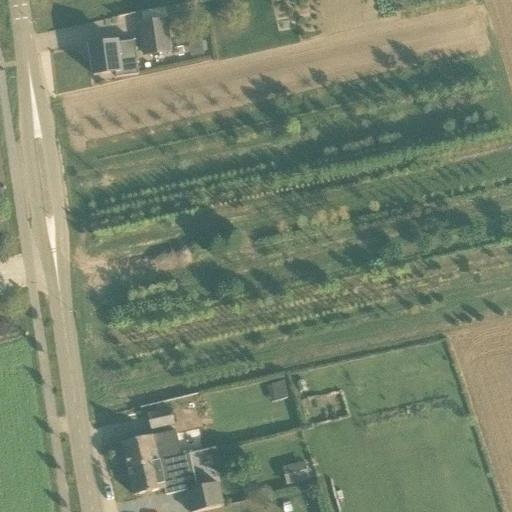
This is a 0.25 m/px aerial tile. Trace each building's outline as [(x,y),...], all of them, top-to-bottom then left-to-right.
[(166,21),(141,24),(146,55),(170,52),(166,21)] [(135,41),(118,43),(118,42),(90,46),(94,76),(116,73),(117,78),(139,75),(135,41)] [(152,430),(175,425),(172,409),(148,414),(152,430)] [(123,443),(124,444),(129,468),(160,462),(182,457),(177,431),(123,443)] [(160,462),(129,468),(135,496),(166,490),(167,494),(181,491),(175,464),(161,467),(160,462)] [(305,462),(294,465),(298,482),(310,479),(305,462)] [(201,511),(224,507),(219,483),(187,490),(192,511),(201,511)]
